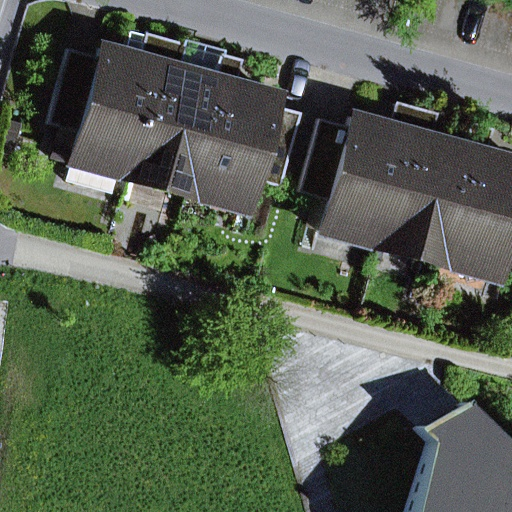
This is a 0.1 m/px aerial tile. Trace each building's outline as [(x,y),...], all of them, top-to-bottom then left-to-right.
[(99,50),(96,58),(65,50),(44,125),(75,133),(63,180),(108,192),(113,177),(124,180),(129,162),(162,42),(127,32),(120,56),(99,50)] [(186,177),(212,81),(175,71),(182,47),(162,42),(129,162),(130,162),(186,177)] [(231,86),(237,62),(219,57),(212,81),(186,177),(242,192),(244,193),(248,180),(276,188),(297,113),(267,105),(270,97),(231,86)] [(349,119),(346,128),(317,120),(297,194),(325,202),(322,215),(324,216),(379,231),(413,110),(393,105),(387,129),(349,119)] [(437,247),(463,150),(425,140),(432,116),(413,110),(379,231),(437,247)] [(488,131),(470,126),(463,150),(437,247),(493,262),(495,263),(499,249),(511,253),(511,163),(481,155),(488,131)] [(237,210),(242,192),(186,177),(130,162),(126,180),(237,210)] [(488,280),(493,262),(437,247),(379,231),(324,216),(319,233),(488,280)] [(417,428),(430,442),(448,430),(467,418),(456,406),(417,428)] [(511,511),(511,457),(471,415),(467,418),(448,430),(430,442),(427,444),(404,511),(511,511)]
